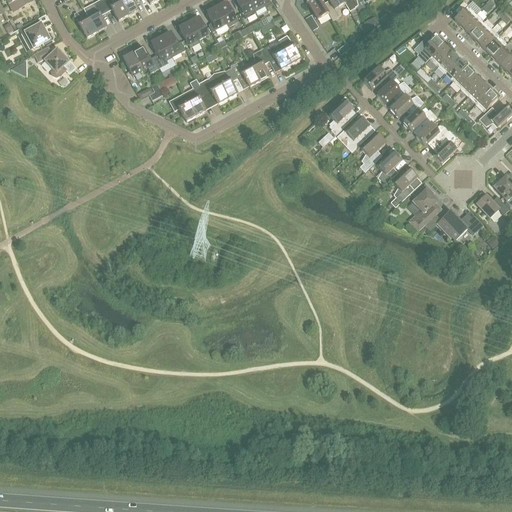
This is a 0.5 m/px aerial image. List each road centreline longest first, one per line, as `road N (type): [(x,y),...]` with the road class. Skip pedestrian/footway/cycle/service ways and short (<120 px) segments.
road 1 (residential): [(453,193),(326,67)]
road 2 (residential): [(172,127),(199,139),(326,67)]
road 3 (motorway): [(149,511),(0,501)]
road 4 (residential): [(87,62),(198,0)]
